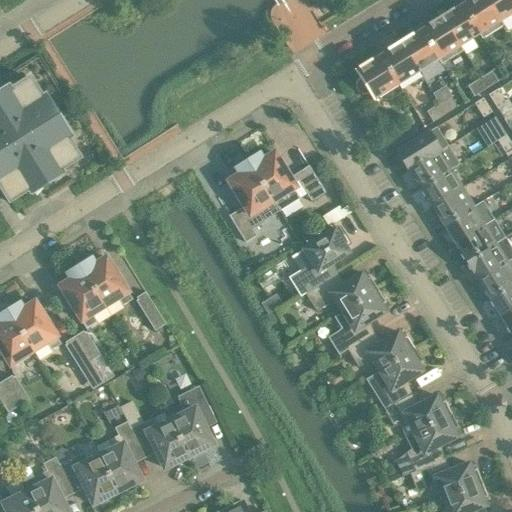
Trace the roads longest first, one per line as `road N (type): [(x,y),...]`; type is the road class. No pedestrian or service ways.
road 1 (residential): [(511,438),(287,77)]
road 2 (residential): [(287,77),(0,260)]
road 3 (residential): [(287,77),(398,0)]
